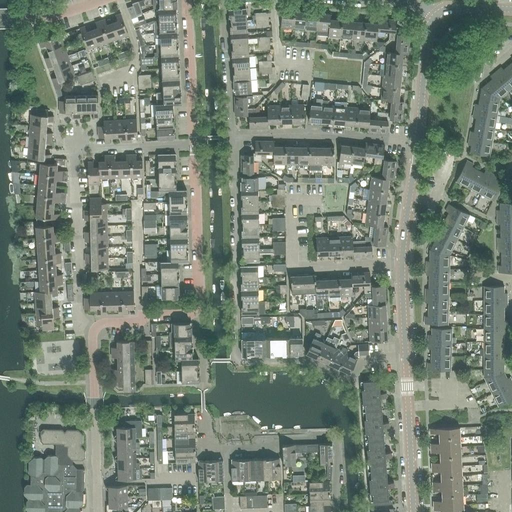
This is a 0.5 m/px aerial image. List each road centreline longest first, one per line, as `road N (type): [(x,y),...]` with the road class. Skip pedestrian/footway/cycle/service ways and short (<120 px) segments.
road 1 (residential): [(406,357),(368,357),(348,386),(304,362),(234,361),(232,139)]
road 2 (residential): [(403,264),(290,263),(289,200),(321,200)]
road 3 (residential): [(98,325),(81,319),(74,147)]
road 4 (residential): [(97,511),(98,325)]
road 5 (residential): [(232,139),(417,140)]
road 6 (residential): [(338,511),(331,438),(226,451)]
road 7 (residential): [(193,142),(193,312)]
road 8 (residential): [(191,0),(193,142)]
road 9 (residential): [(232,139),(223,0)]
road 10 (tertiary): [(417,140),(427,33),(437,14)]
